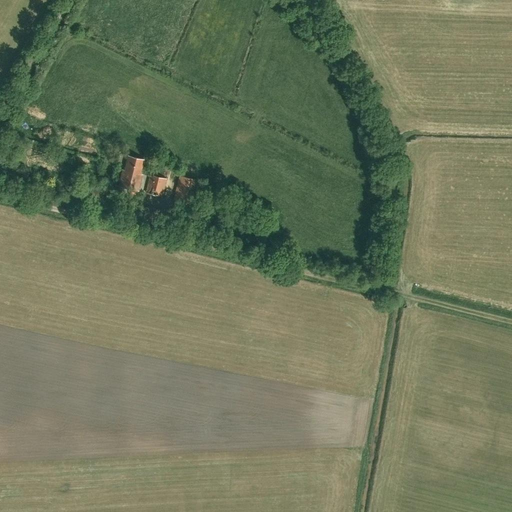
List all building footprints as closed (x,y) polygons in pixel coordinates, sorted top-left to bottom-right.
[(140,174),(144,160),(128,156),(124,170),(123,170),(119,186),(138,191),(143,175),(140,174)] [(167,179),(156,176),(157,171),(151,170),(150,175),(150,174),(145,193),(162,197),(167,179)] [(190,203),(196,180),(180,176),(174,199),(190,203)] [(102,208),(106,189),(76,182),(72,201),(102,208)] [(208,220),(209,219),(215,207),(204,202),(198,215),(208,220)] [(159,223),(162,210),(146,207),(144,220),(159,223)]
